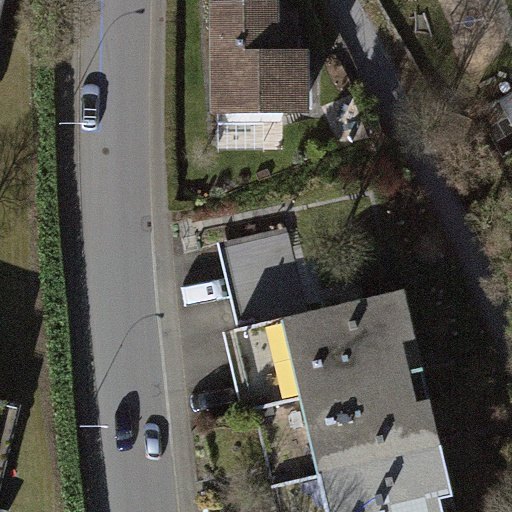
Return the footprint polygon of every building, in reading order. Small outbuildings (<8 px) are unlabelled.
[(322,5),(208,3),(206,153),(319,155),(322,5)] [(405,299),(236,334),(253,414),(422,379),(405,299)] [(422,379),(253,414),(269,494),(438,460),(422,379)] [(0,408),(0,501),(20,414),(0,408)] [(448,511),(438,460),(269,494),(273,511),(448,511)]
